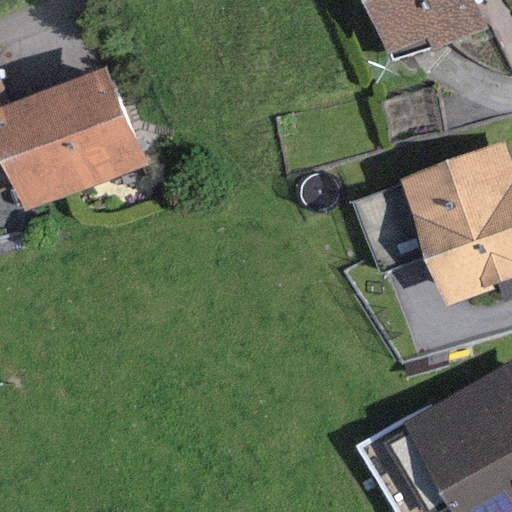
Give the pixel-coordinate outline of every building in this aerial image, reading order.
[(507,37),(492,0),(396,0),(419,57),(463,40),(468,52),(507,37)] [(22,106),(7,69),(0,71),(0,194),(16,189),(2,148),(31,138),(22,106)] [(165,173),(130,69),(22,106),(57,209),(165,173)] [(511,299),(511,139),(355,201),(387,283),(460,255),(482,311),(511,299)] [(511,511),(511,363),(366,448),(403,511),(451,511),(479,496),(488,511),(511,511)]
